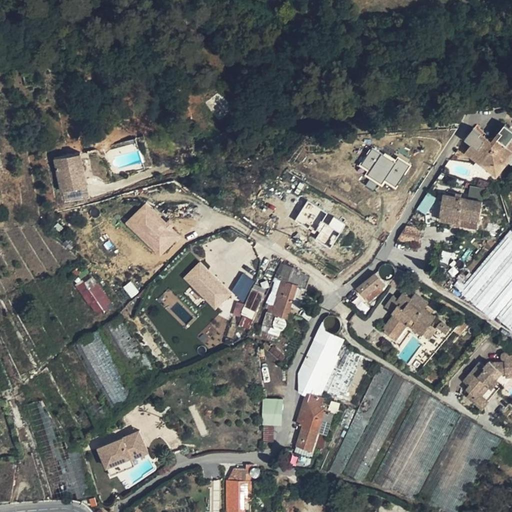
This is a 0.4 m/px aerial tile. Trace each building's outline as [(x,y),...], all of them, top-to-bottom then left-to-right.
[(496,174),(511,154),(511,126),(501,117),(498,120),(501,123),(497,128),(501,131),(487,139),(480,133),(483,128),(477,123),(466,136),(472,141),(464,149),(496,174)] [(89,134),(81,137),(83,146),(92,144),(89,134)] [(354,167),(381,185),(384,182),(394,188),(408,168),(371,143),(354,167)] [(80,152),(54,157),(61,190),(80,187),(76,170),(84,169),(80,152)] [(143,162),(135,165),(137,171),(145,169),(143,162)] [(84,169),(76,170),(80,187),(61,190),(64,203),(90,198),(84,169)] [(482,180),(480,186),(492,191),(495,184),(482,180)] [(426,214),(435,197),(426,193),(417,210),(426,214)] [(481,197),(443,193),(440,220),(449,221),(459,223),(459,218),(478,220),(481,197)] [(159,257),(180,235),(145,202),(124,223),(159,257)] [(319,231),(315,240),(333,248),(345,221),(304,203),(296,221),(319,231)] [(422,227),(407,225),(399,237),(404,241),(419,243),(422,227)] [(493,318),(511,295),(511,229),(510,228),(491,251),(459,291),(493,318)] [(199,261),(183,278),(215,310),(232,293),(199,261)] [(310,278),(302,275),(303,272),(299,270),(294,267),(287,264),(288,262),(286,261),(281,273),(284,275),(282,280),(277,295),(278,296),(275,305),(269,303),(268,308),(269,309),(268,312),(267,311),(261,330),(279,336),(281,329),(283,329),(285,327),(286,324),(286,322),(285,319),(284,318),(282,317),(287,318),(291,306),(299,308),(310,278)] [(357,287),(368,301),(380,292),(377,288),(382,284),(375,273),(357,287)] [(243,300),(254,281),(242,274),(231,293),(243,300)] [(93,276),(77,286),(96,316),(112,306),(93,276)] [(232,314),(243,317),(241,326),(251,329),(261,293),(250,290),(245,305),(236,302),(232,314)] [(394,314),(384,329),(398,338),(408,322),(423,332),(430,321),(427,318),(429,315),(422,310),(424,306),(428,300),(415,291),(411,297),(404,292),(398,300),(400,301),(392,312),(394,314)] [(396,298),(388,309),(392,312),(400,301),(398,300),(396,298)] [(511,301),(498,319),(511,329),(511,301)] [(430,321),(435,314),(424,306),(422,310),(429,315),(427,318),(430,321)] [(309,394),(339,341),(340,340),(342,335),(346,327),(328,311),(303,358),(295,374),(302,393),(309,394)] [(462,319),(454,331),(458,334),(460,331),(467,322),(462,319)] [(411,332),(419,337),(423,332),(408,322),(398,338),(404,343),(411,332)] [(279,336),(261,330),(259,335),(277,342),(279,336)] [(347,400),(368,360),(347,349),(349,345),(339,341),(316,384),(337,395),(347,400)] [(484,367),(468,385),(469,386),(466,390),(470,393),(468,396),(475,402),(482,395),(490,386),(497,378),(501,373),(506,373),(511,371),(511,354),(510,355),(509,353),(506,352),(503,352),(501,354),(501,357),(502,359),(504,360),(506,360),(506,361),(493,362),(493,363),(490,360),(484,367)] [(468,385),(484,367),(479,363),(463,381),(468,385)] [(412,385),(379,366),(356,410),(348,406),(321,469),(341,474),(343,470),(361,479),(412,385)] [(497,378),(490,386),(492,388),(499,380),(497,378)] [(447,511),(458,511),(507,442),(419,388),(371,480),(390,491),(393,488),(416,501),(418,498),(438,509),(443,511),(447,511)] [(322,407),(323,404),(315,401),(317,394),(309,394),(301,415),(303,416),(301,424),(316,427),(324,429),(330,410),(322,407)] [(475,402),(482,408),(489,401),(482,395),(475,402)] [(24,406),(52,499),(73,494),(75,500),(94,494),(79,447),(59,452),(44,399),(24,406)] [(283,420),(283,401),(270,401),(270,409),(263,409),(263,420),(283,420)] [(272,424),(261,424),(261,443),(272,443),(272,424)] [(296,444),(310,448),(312,443),(316,427),(301,424),(296,444)] [(102,468),(147,456),(141,434),(96,445),(102,468)] [(308,456),(310,448),(296,444),(293,453),(308,456)] [(246,480),(227,480),(227,511),(237,511),(244,511),(245,511),(244,499),(251,499),(251,475),(250,473),(250,471),(251,468),(253,466),(254,466),(254,464),(246,464),(247,475),(246,480)] [(246,468),(234,468),(228,480),(246,480),(247,475),(246,468)]
